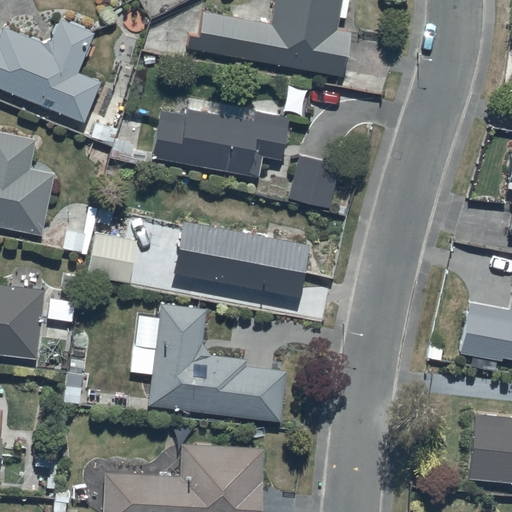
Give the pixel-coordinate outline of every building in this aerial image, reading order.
[(188,22),(185,38),(340,65),(347,24),(334,21),(338,0),(272,0),(270,16),(201,4),(197,24),(188,22)] [(0,77),(82,112),(98,74),(75,65),(92,24),(60,11),(51,32),(42,34),(3,17),(0,23),(0,77)] [(150,149),(257,169),(261,148),(280,151),(288,109),(187,90),(184,105),(159,100),(150,149)] [(0,217),(40,225),(51,165),(29,160),(34,130),(0,123),(0,217)] [(288,193),(328,200),(336,155),(296,148),(288,193)] [(65,223),(60,242),(85,248),(97,203),(88,200),(81,228),(65,223)] [(181,210),(171,260),(297,286),(308,236),(181,210)] [(126,274),(134,232),(94,225),(86,267),(126,274)] [(468,295),(458,345),(500,354),(501,349),(511,350),(511,273),(506,302),(468,295)] [(0,346),(35,350),(43,282),(0,276),(0,346)] [(45,310),(69,313),(71,295),(48,292),(45,310)] [(203,300),(157,295),(155,314),(140,312),(137,338),(132,337),(129,363),(150,365),(147,395),(277,410),(283,360),(242,356),(243,349),(207,345),(198,335),(203,300)] [(81,367),(66,365),(62,396),(77,398),(81,367)] [(511,408),(473,404),(466,469),(511,473),(511,408)] [(182,436),(180,467),(104,463),(100,511),(257,511),(261,440),(182,436)] [(54,482),(55,444),(35,444),(35,460),(48,460),(48,472),(45,472),(45,482),(54,482)] [(82,511),(83,511),(67,511),(64,511),(64,496),(68,496),(67,483),(52,483),(53,511),(82,511)]
